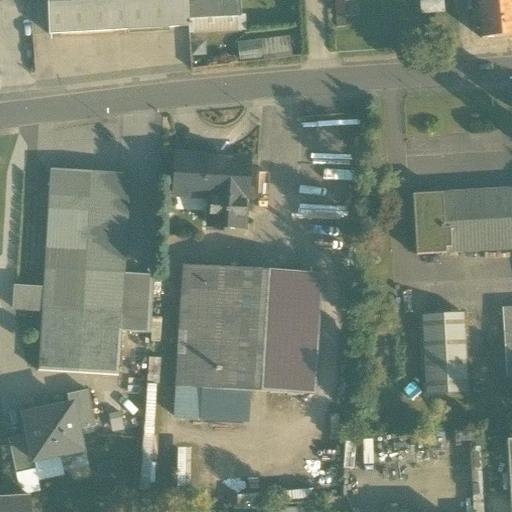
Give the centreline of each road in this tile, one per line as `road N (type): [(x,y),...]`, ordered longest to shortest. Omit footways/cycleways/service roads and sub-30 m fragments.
road 1 (residential): [(321,82),(0,112)]
road 2 (unknown): [(398,77),(409,272),(445,301),(505,299)]
road 3 (residential): [(511,70),(321,82)]
road 4 (unknown): [(287,85),(265,251)]
